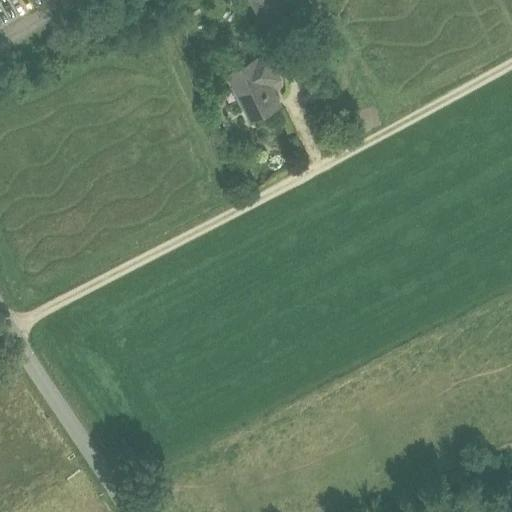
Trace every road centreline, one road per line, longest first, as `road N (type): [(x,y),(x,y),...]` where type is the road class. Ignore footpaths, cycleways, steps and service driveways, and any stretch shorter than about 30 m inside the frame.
road 1 (unclassified): [(7,326),(511,60)]
road 2 (unclassified): [(7,326),(132,511)]
